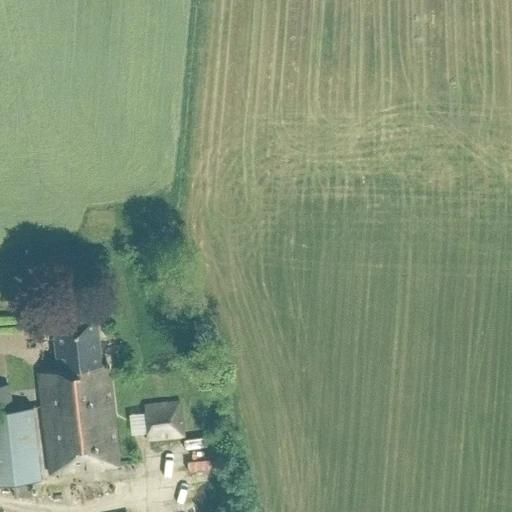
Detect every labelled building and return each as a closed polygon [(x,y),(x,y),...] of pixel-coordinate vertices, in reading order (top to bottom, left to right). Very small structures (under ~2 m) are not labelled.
[(3,280),(18,277),(16,266),(1,269),(3,280)] [(57,368),(38,370),(52,471),(121,462),(106,360),(101,361),(94,314),(50,320),(57,368)] [(6,384),(0,384),(0,473),(27,470),(40,469),(33,405),(19,406),(6,407),(6,384)] [(184,432),(177,398),(142,406),(149,440),(184,432)] [(233,438),(231,439),(231,424),(206,425),(206,442),(209,442),(210,459),(234,458),(233,438)]
